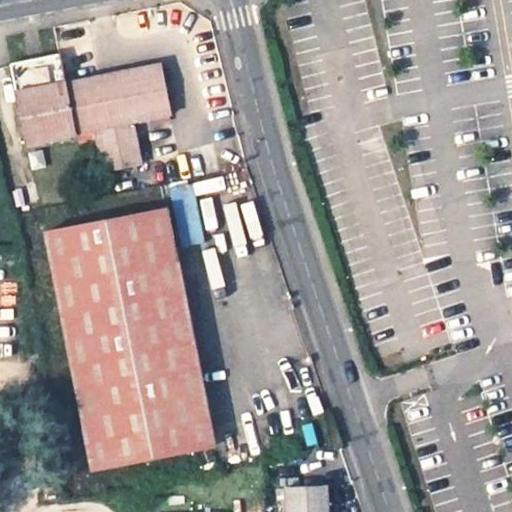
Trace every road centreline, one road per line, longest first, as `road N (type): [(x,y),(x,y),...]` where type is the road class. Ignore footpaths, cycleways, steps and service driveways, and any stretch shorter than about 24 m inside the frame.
road 1 (unclassified): [(233,0),(395,511)]
road 2 (unknown): [(424,379),(473,511)]
